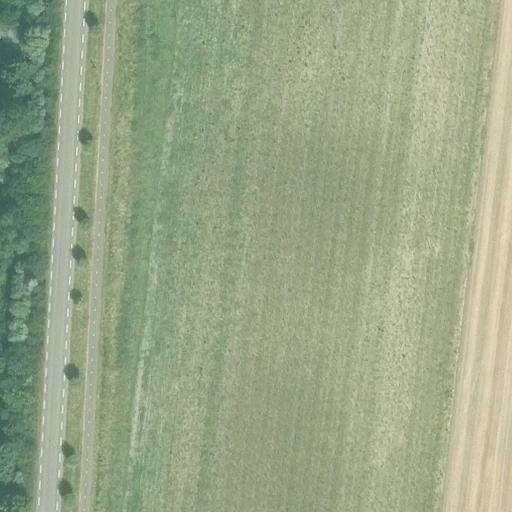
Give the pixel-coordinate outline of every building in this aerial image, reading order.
[(24,23),(0,21),(0,53),(22,55),(24,23)] [(30,120),(0,117),(0,129),(29,132),(30,120)] [(29,136),(0,133),(0,146),(27,149),(29,136)] [(26,151),(0,149),(0,163),(26,165),(26,151)] [(24,189),(0,187),(0,201),(24,203),(24,189)]
